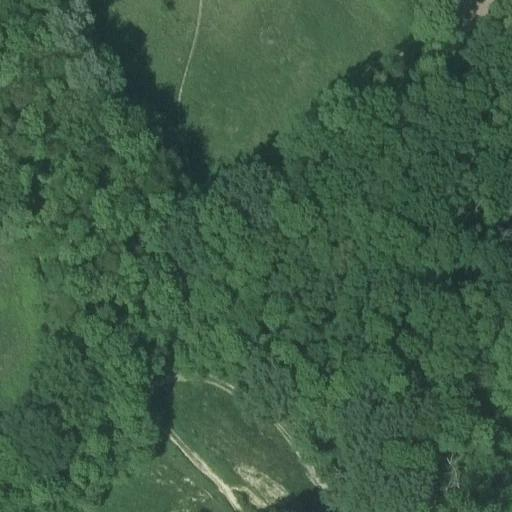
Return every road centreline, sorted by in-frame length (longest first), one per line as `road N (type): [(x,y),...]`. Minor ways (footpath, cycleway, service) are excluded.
road 1 (track): [(126,394),(185,346),(377,511)]
road 2 (track): [(0,482),(87,430),(126,394)]
